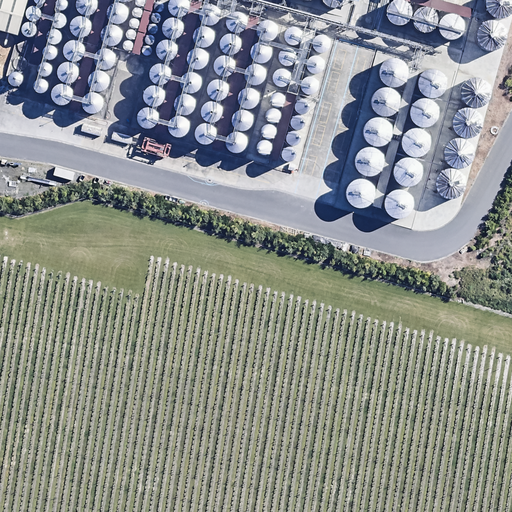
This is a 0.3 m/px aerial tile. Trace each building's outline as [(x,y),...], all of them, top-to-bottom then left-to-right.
[(0,0),(0,35),(20,40),(30,0),(0,0)] [(32,0),(8,86),(47,97),(71,0),(32,0)] [(134,0),(77,0),(50,102),(102,117),(134,0)] [(171,0),(136,127),(247,157),(264,93),(315,107),(296,175),(340,187),(355,131),(381,139),(402,64),(171,0)] [(427,0),(258,0),(399,37),(403,25),(420,30),(427,0)] [(71,199),(76,178),(66,176),(64,184),(56,183),(54,196),(71,199)] [(87,198),(89,181),(78,179),(76,197),(87,198)] [(114,185),(104,185),(104,199),(114,199),(114,185)] [(288,241),(284,253),(321,266),(325,253),(288,241)] [(511,310),(511,303),(482,295),(479,306),(510,316),(511,310)]
